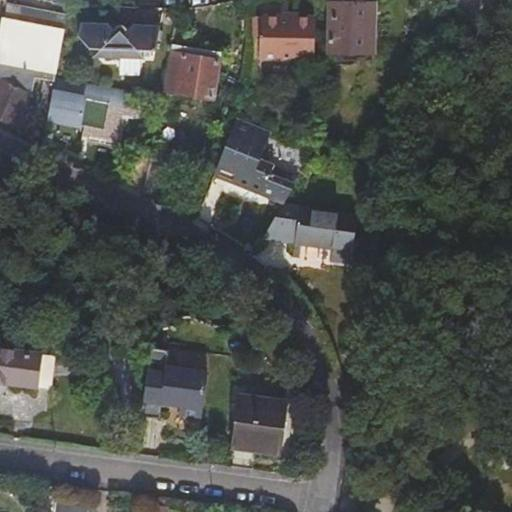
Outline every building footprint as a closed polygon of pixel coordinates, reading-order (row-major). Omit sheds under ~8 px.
[(328,54),(372,55),(373,5),(329,4),(328,54)] [(10,8),(8,23),(63,33),(65,18),(10,8)] [(258,60),(313,62),(314,19),(262,17),(261,37),(260,36),(260,40),(259,40),(258,60)] [(55,83),(55,79),(63,33),(8,23),(1,22),(0,27),(0,121),(25,133),(37,108),(22,101),(27,91),(28,92),(33,78),(42,80),(40,93),(52,95),(55,83)] [(100,52),(107,59),(130,60),(138,53),(155,53),(160,29),(132,28),(127,32),(126,31),(126,30),(125,29),(124,29),(123,28),(122,27),(121,27),(120,27),(118,27),(117,28),(116,28),(115,29),(114,30),(114,31),(113,32),(108,27),(81,26),(78,38),(90,51),(100,52)] [(171,48),(219,56),(219,50),(172,42),(171,48)] [(171,48),(161,92),(211,100),(219,56),(171,48)] [(126,92),(55,79),(55,83),(52,95),(47,121),(104,132),(109,106),(122,109),(126,92)] [(236,119),(214,175),(228,181),(238,185),(263,195),(270,176),(274,167),(260,161),(271,134),(236,119)] [(149,151),(141,192),(159,200),(165,186),(173,157),(149,151)] [(270,176),(263,195),(284,204),(287,198),(294,186),(270,176)] [(284,204),(271,227),(293,231),(290,247),(298,248),(300,236),(330,241),(328,254),(349,258),(358,210),(287,198),(284,204)] [(169,351),(149,349),(140,417),(160,420),(162,405),(180,407),(179,415),(202,418),(207,374),(166,368),(169,351)] [(0,352),(0,383),(35,388),(39,357),(0,352)] [(286,404),(238,398),(231,448),(280,455),(286,404)] [(286,404),(280,455),(287,456),(293,405),(286,404)] [(57,485),(38,483),(34,511),(53,511),(54,504),(57,485)]
